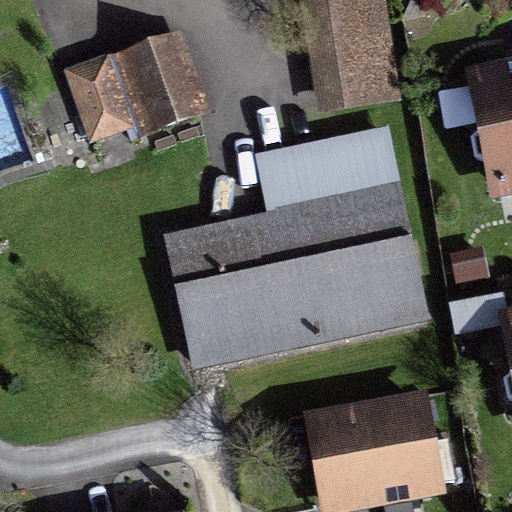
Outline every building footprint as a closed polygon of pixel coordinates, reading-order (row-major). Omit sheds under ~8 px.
[(377,37),(371,0),(310,0),(312,7),(319,47),(328,105),(387,95),(377,37)] [(169,41),(67,78),(89,140),(92,139),(100,162),(127,153),(123,143),(207,113),(185,52),(174,56),(169,41)] [(511,76),(473,84),(483,131),(469,143),(473,161),(490,166),(495,192),(511,188),(511,76)] [(244,223),(205,231),(164,239),(190,368),(418,322),(393,194),(382,139),(336,148),(260,164),(271,218),(244,223)] [(495,302),(448,312),(453,338),(501,328),(495,302)] [(511,403),(511,323),(505,325),(511,357),(511,374),(502,384),(506,401),(511,403)] [(418,409),(310,429),(324,509),(382,499),(432,489),(432,488),(450,485),(443,445),(425,449),(418,409)]
